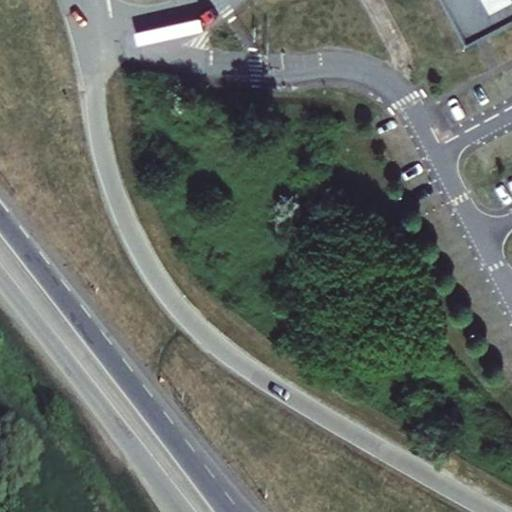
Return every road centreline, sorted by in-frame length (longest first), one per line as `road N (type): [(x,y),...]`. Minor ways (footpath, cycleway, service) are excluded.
road 1 (residential): [(494,511),(241,366),(178,310),(115,199),(99,142),(81,0)]
road 2 (tertiary): [(226,508),(0,219)]
road 3 (tertiary): [(0,277),(182,511)]
